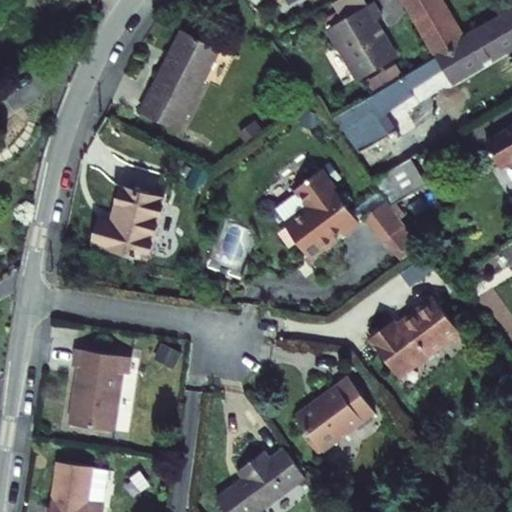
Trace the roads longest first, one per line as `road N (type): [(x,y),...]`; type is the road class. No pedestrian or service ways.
road 1 (unclassified): [(27,296),(65,129),(102,45),(133,0)]
road 2 (residential): [(27,296),(184,321),(221,340)]
road 3 (unclassified): [(0,487),(27,296)]
